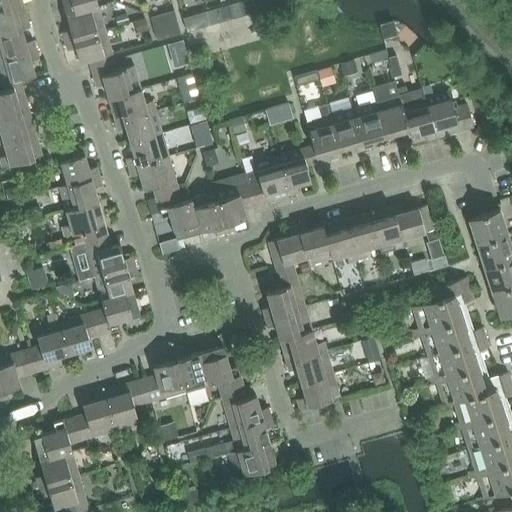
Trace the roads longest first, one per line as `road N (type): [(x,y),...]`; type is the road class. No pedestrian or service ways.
road 1 (residential): [(153,277),(88,103),(56,71),(41,0)]
road 2 (residential): [(229,255),(271,218),(467,163),(486,198)]
road 3 (residential): [(399,411),(312,435),(293,429),(229,255)]
road 4 (residential): [(0,418),(46,404),(65,381),(110,366),(126,346),(158,335),(166,319),(153,277)]
